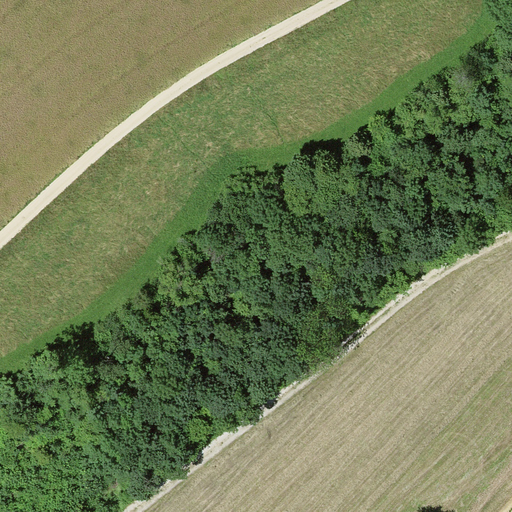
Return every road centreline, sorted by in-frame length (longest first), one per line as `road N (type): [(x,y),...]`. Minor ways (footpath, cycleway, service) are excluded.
road 1 (track): [(122,511),(458,257),(511,232)]
road 2 (track): [(0,234),(146,107),(329,0)]
